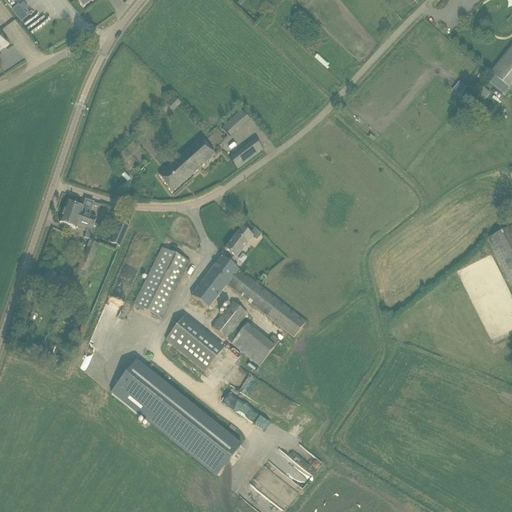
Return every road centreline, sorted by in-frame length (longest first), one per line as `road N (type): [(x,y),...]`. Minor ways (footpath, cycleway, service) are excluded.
road 1 (residential): [(52,185),(140,207),(190,205),(216,194),(334,105),(433,0)]
road 2 (tertiary): [(52,185),(115,31)]
road 3 (tertiary): [(0,338),(52,185)]
road 4 (unclassified): [(115,31),(0,89)]
